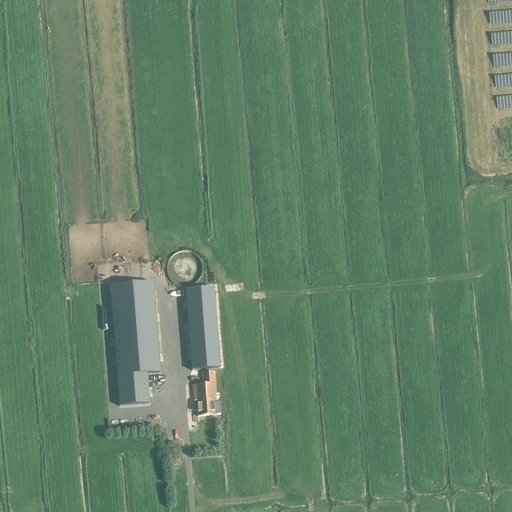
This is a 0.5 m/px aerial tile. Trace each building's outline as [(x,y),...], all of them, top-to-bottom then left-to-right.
[(201,273),(201,269),(201,266),(200,263),(198,260),(196,257),(194,255),(191,254),(187,253),(184,252),(181,253),(177,254),(174,255),(172,258),(170,260),(168,263),(167,266),(167,270),(167,273),(168,276),(170,279),(172,282),(175,284),(178,286),(181,286),(184,287),(188,286),(191,285),(194,284),(197,282),(199,279),(200,276),(201,273)] [(152,282),(108,286),(118,407),(149,405),(146,374),(159,373),(152,282)] [(213,288),(185,290),(191,371),(220,369),(213,288)] [(194,412),(197,412),(197,417),(214,416),(214,415),(220,414),(219,403),(213,404),(213,401),(216,401),(215,376),(214,374),(202,374),(202,386),(193,387),(194,403),(193,403),(194,412)] [(176,445),(172,444),(168,446),(166,449),(165,453),(167,456),(169,458),(173,459),(177,458),(180,455),(180,451),(179,447),(176,445)]
